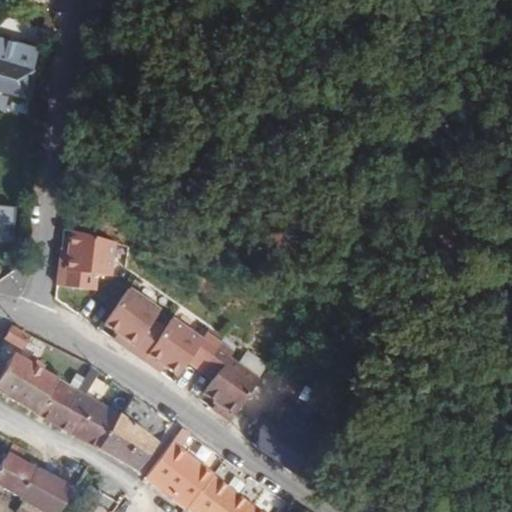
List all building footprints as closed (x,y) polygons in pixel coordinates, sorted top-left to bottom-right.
[(0,93),(24,101),(39,51),(0,39),(0,93)] [(16,206),(0,204),(0,239),(12,240),(16,206)] [(112,279),(114,245),(73,235),(70,259),(63,258),(59,290),(97,293),(99,278),(112,279)] [(159,309),(129,289),(106,324),(125,337),(120,343),(155,368),(159,361),(177,374),(188,359),(212,377),(202,392),(221,404),(217,410),(230,418),(257,376),(227,356),(231,350),(205,332),(201,337),(171,317),(164,328),(152,320),(159,309)] [(0,393),(35,417),(56,382),(15,355),(4,370),(0,375),(0,393)] [(75,441),(96,407),(76,395),(56,382),(35,417),(75,441)] [(298,456),(331,408),(295,383),(282,402),(274,396),(261,416),(262,433),(298,456)] [(173,425),(131,396),(117,419),(160,445),(173,425)] [(96,453),(117,419),(96,407),(75,441),(96,453)] [(268,511),(273,505),(184,443),(195,426),(182,416),(145,472),(202,511),(268,511)] [(160,445),(117,419),(96,453),(137,478),(160,445)] [(51,511),(75,478),(25,446),(29,441),(17,433),(15,437),(12,442),(5,451),(0,460),(0,479),(19,493),(16,496),(29,505),(24,511),(51,511)] [(0,448),(5,451),(12,442),(5,438),(0,447),(0,448)]
